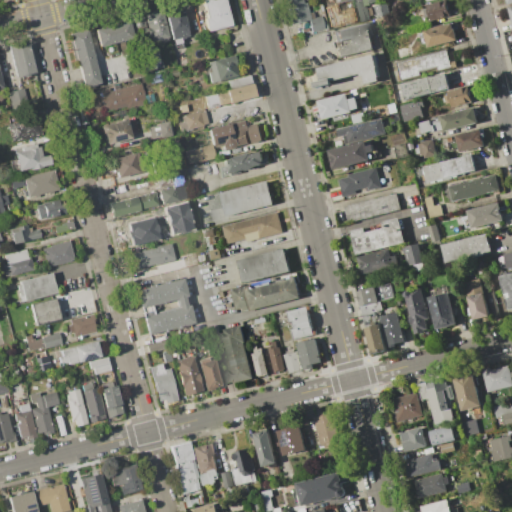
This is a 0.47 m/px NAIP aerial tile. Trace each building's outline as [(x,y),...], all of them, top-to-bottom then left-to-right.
[(223,0),(230,25),(207,31),(203,18),(206,17),(201,0),(223,0)] [(301,0),(302,3),(305,2),(307,12),(311,12),(313,17),(320,16),(323,28),(310,31),(307,19),(290,23),(283,0),(301,0)] [(374,0),(368,2),(368,4),(365,5),(369,20),(358,23),(353,2),(362,0),(374,0)] [(426,8),(426,4),(445,0),(448,15),(429,20),(428,16),(424,17),(422,9),(426,8)] [(386,2),(389,14),(375,17),(372,5),(386,2)] [(160,8),(167,37),(166,37),(167,41),(160,42),(159,39),(150,41),(142,13),(160,8)] [(181,9),(187,35),(182,36),(183,37),(179,38),(179,37),(171,39),(164,13),(181,9)] [(140,10),(143,25),(134,27),(131,12),(140,10)] [(127,20),(132,38),(122,40),(122,41),(118,43),(117,41),(98,46),(93,29),(127,20)] [(422,33),(421,29),(449,22),(451,29),(453,28),(455,39),(425,46),(424,42),(420,43),(417,34),(422,33)] [(337,41),(335,30),(366,23),(372,48),(341,56),(339,45),(348,43),(347,38),(337,41)] [(69,39),(68,33),(85,28),(99,82),(94,83),(95,85),(86,88),(85,85),(83,86),(78,66),(76,66),(75,61),(73,62),(67,40),(69,39)] [(16,42),(17,45),(27,42),(34,72),(31,73),(32,77),(21,80),(20,75),(15,77),(6,44),(16,42)] [(142,51),(140,44),(148,42),(150,50),(154,48),(158,62),(160,61),(161,66),(144,71),(139,52),(142,51)] [(446,49),(448,61),(454,60),(455,65),(436,70),(435,66),(417,70),(418,74),(399,79),(395,61),(446,49)] [(231,54),(234,63),(232,64),(235,75),(208,82),(205,72),(208,72),(205,61),(231,54)] [(320,80),(317,68),(372,54),(379,80),(361,84),(359,73),(331,80),(331,83),(315,87),(314,82),(320,80)] [(159,73),(161,80),(149,83),(147,75),(159,73)] [(445,73),(449,88),(404,99),(400,84),(445,73)] [(225,91),(224,89),(229,88),(227,80),(248,75),(253,96),(206,107),(204,96),(225,91)] [(107,88),(107,91),(139,83),(144,100),(103,111),(102,105),(91,108),(87,92),(107,88)] [(447,93),(446,91),(467,86),(470,101),(450,106),(449,102),(444,104),(442,95),(447,93)] [(22,88),(27,105),(11,109),(6,92),(22,88)] [(318,105),(317,100),(345,93),(347,99),(354,97),(357,108),(349,109),(350,112),(321,118),(319,109),(309,111),(309,107),(318,105)] [(422,99),(426,116),(403,121),(399,104),(422,99)] [(386,104),(393,102),(396,111),(388,113),(386,104)] [(185,104),(186,111),(179,113),(178,106),(185,104)] [(473,107),(477,122),(442,131),(438,116),(473,107)] [(183,121),(182,115),(203,110),(206,122),(201,123),(202,125),(178,130),(176,122),(183,121)] [(361,112),(363,120),(351,123),(349,115),(361,112)] [(37,116),(39,123),(38,123),(40,134),(10,141),(6,124),(37,116)] [(379,118),(383,133),(345,143),(343,136),(336,138),(333,129),(379,118)] [(124,119),(130,137),(105,144),(102,135),(103,135),(100,126),(124,119)] [(428,120),(429,121),(437,119),(440,129),(431,131),(430,130),(420,132),(418,122),(428,120)] [(206,128),(228,123),(228,124),(242,120),(244,126),(256,123),(261,140),(222,150),(220,144),(211,146),(210,143),(206,128)] [(166,121),(170,135),(150,140),(147,127),(156,125),(156,123),(166,121)] [(479,128),(480,134),(481,133),(482,137),(481,137),(483,146),(457,152),(453,134),(479,128)] [(417,147),(416,143),(431,139),(435,154),(423,158),(422,155),(419,156),(418,152),(415,153),(414,148),(417,147)] [(365,141),(366,145),(371,144),(372,151),(367,152),(369,160),(333,168),(328,149),(365,141)] [(403,142),(406,155),(395,158),(392,145),(403,142)] [(210,143),(211,146),(214,157),(196,162),(196,161),(186,163),(183,151),(210,143)] [(34,144),(34,146),(38,146),(40,156),(47,154),(49,164),(31,169),(30,167),(17,170),(13,149),(34,144)] [(250,152),(251,153),(260,151),(263,160),(261,161),(262,164),(240,170),(241,172),(230,175),(229,173),(225,174),(222,159),(250,152)] [(135,152),(137,160),(135,161),(138,171),(116,177),(111,158),(135,152)] [(470,154),(475,170),(435,181),(435,179),(433,180),(433,181),(429,183),(428,181),(425,182),(421,167),(470,154)] [(347,176),(346,174),(374,167),(379,186),(367,189),(367,186),(354,189),(355,192),(341,196),(337,179),(347,176)] [(53,169),(58,188),(51,190),(52,193),(48,194),(47,191),(37,194),(38,196),(31,198),(30,196),(27,196),(22,177),(53,169)] [(169,174),(171,183),(157,187),(154,178),(169,174)] [(459,183),(459,181),(461,181),(462,182),(479,178),(479,177),(481,176),(481,178),(495,174),(498,190),(451,201),(447,186),(459,183)] [(20,176),(22,185),(10,188),(8,180),(20,176)] [(266,180),(272,204),(225,216),(219,192),(266,180)] [(182,183),(186,197),(161,204),(157,190),(182,183)] [(153,191),(156,204),(138,208),(139,209),(111,217),(107,203),(153,191)] [(395,193),(399,208),(346,221),(342,206),(395,193)] [(431,196),(433,205),(439,204),(441,214),(428,217),(423,198),(431,196)] [(34,205),(59,199),(62,213),(38,219),(34,205)] [(467,216),(466,210),(497,202),(502,220),(470,227),(469,223),(467,224),(466,216),(467,216)] [(276,211),(281,232),(245,241),(244,238),(225,243),(221,226),(276,211)] [(363,227),(364,232),(383,228),(381,222),(398,218),(404,242),(355,254),(349,230),(363,227)] [(60,225),(60,223),(71,220),(73,228),(54,233),(53,227),(60,225)] [(25,224),(26,228),(29,227),(30,230),(38,228),(39,237),(12,243),(8,228),(25,224)] [(435,224),(439,239),(430,241),(427,226),(435,224)] [(485,234),(488,244),(489,244),(490,251),(483,253),(483,254),(452,261),(452,260),(444,262),(440,244),(485,234)] [(49,246),(49,245),(67,240),(72,259),(45,266),(41,248),(49,246)] [(169,243),(173,258),(131,269),(127,254),(169,243)] [(418,243),(423,261),(421,262),(422,267),(413,269),(412,264),(406,266),(401,247),(418,243)] [(0,270),(2,269),(1,265),(5,264),(2,254),(24,248),(26,257),(29,256),(32,268),(4,276),(3,272),(1,272),(0,270)] [(217,248),(219,256),(210,259),(208,250),(217,248)] [(283,248),(288,271),(242,282),(236,260),(283,248)] [(358,264),(356,257),(388,248),(390,255),(395,254),(397,265),(361,274),(359,268),(354,269),(353,266),(358,264)] [(502,256),(502,254),(511,252),(511,266),(500,269),(497,257),(502,256)] [(18,284),(17,280),(50,272),(55,293),(20,301),(16,285),(18,284)] [(501,280),(500,276),(511,272),(511,308),(508,309),(502,285),(500,285),(499,280),(501,280)] [(478,276),(482,292),(483,292),(483,289),(491,287),(498,313),(487,315),(488,317),(482,319),(481,317),(472,319),(462,279),(478,276)] [(150,285),(149,283),(153,282),(153,285),(164,282),(164,280),(167,279),(167,281),(181,277),(186,295),(184,296),(186,305),(189,304),(193,322),(179,326),(179,328),(174,329),(174,327),(165,329),(165,331),(161,332),(161,330),(146,334),(141,312),(151,310),(152,314),(178,307),(175,298),(150,304),(151,310),(141,312),(135,289),(150,285)] [(232,295),(231,290),(249,286),(250,289),(294,277),(299,297),(242,311),(242,308),(236,310),(235,306),(226,308),(223,297),(232,295)] [(391,282),(394,297),(378,301),(380,308),(372,310),(375,321),(371,322),(371,325),(378,323),(385,351),(371,355),(355,291),(391,282)] [(420,288),(428,318),(424,318),(427,328),(422,329),(423,331),(414,333),(412,324),(410,324),(408,315),(409,315),(403,292),(420,288)] [(447,293),(448,297),(449,297),(456,324),(435,329),(428,298),(447,293)] [(53,298),(58,319),(35,325),(29,304),(53,298)] [(305,306),(312,334),(293,338),(290,329),(294,328),(292,320),(288,321),(285,311),(305,306)] [(396,312),(403,341),(392,344),(393,346),(386,348),(378,316),(396,312)] [(69,324),(68,319),(90,314),(94,331),(72,337),(71,332),(68,333),(66,325),(69,324)] [(224,331),(223,329),(239,325),(252,378),(234,382),(234,381),(228,382),(225,369),(228,368),(220,332),(224,331)] [(57,332),(60,343),(43,348),(40,337),(57,332)] [(29,335),(30,339),(32,338),(33,340),(40,338),(42,347),(27,350),(23,336),(29,335)] [(314,337),(320,361),(311,364),(312,367),(302,370),(295,342),(314,337)] [(162,340),(164,348),(148,353),(145,345),(162,340)] [(271,345),(270,341),(276,340),(284,368),(273,371),(267,346),(271,345)] [(60,355),(59,350),(95,341),(99,356),(67,365),(66,362),(62,363),(62,362),(58,363),(56,357),(60,355)] [(285,353),(283,345),(290,344),(292,351),(294,351),(299,370),(286,373),(282,354),(285,353)] [(253,353),(252,346),(256,345),(257,349),(260,348),(266,373),(256,376),(251,354),(253,353)] [(160,352),(167,350),(170,360),(163,362),(160,352)] [(47,355),(50,368),(38,371),(34,358),(47,355)] [(191,355),(200,390),(182,395),(174,360),(191,355)] [(105,357),(109,372),(97,375),(96,373),(93,374),(91,367),(88,368),(87,361),(105,357)] [(205,357),(206,360),(212,358),(219,385),(212,387),(213,389),(204,391),(196,359),(205,357)] [(160,363),(161,369),(167,368),(176,399),(163,402),(162,398),(157,400),(148,366),(160,363)] [(488,367),(489,370),(507,365),(509,372),(511,371),(511,376),(510,377),(511,385),(486,392),(480,369),(488,367)] [(472,373),(480,405),(461,410),(453,378),(472,373)] [(443,377),(446,386),(450,385),(453,397),(449,398),(452,409),(451,409),(454,421),(448,423),(447,421),(435,423),(429,397),(420,399),(416,383),(443,377)] [(89,383),(91,388),(95,387),(102,413),(92,415),(93,420),(88,421),(79,385),(89,383)] [(114,386),(121,412),(112,415),(113,416),(106,418),(99,390),(114,386)] [(67,399),(65,391),(76,389),(85,423),(74,425),(72,419),(70,420),(64,399),(67,399)] [(36,392),(37,396),(54,392),(57,404),(45,407),(52,432),(42,434),(41,432),(34,433),(31,419),(34,418),(34,416),(30,417),(28,409),(35,407),(34,401),(29,403),(27,395),(36,392)] [(415,392),(420,415),(395,421),(390,398),(415,392)] [(18,411),(16,405),(26,403),(35,436),(25,439),(25,437),(19,439),(15,423),(18,423),(17,420),(14,421),(12,413),(18,411)] [(319,415),(318,412),(324,410),(325,414),(332,412),(339,439),(331,441),(332,446),(325,448),(324,443),(321,444),(314,417),(319,415)] [(511,412),(511,422),(504,424),(502,415),(511,412)] [(0,414),(5,413),(10,432),(11,432),(12,434),(16,433),(17,436),(13,437),(14,440),(0,443),(0,414)] [(474,418),(477,432),(464,435),(460,422),(474,418)] [(298,425),(305,449),(282,455),(280,445),(277,446),(276,442),(279,441),(276,430),(298,425)] [(451,425),(455,440),(432,446),(428,431),(451,425)] [(400,434),(399,432),(420,427),(425,446),(404,451),(401,439),(400,439),(398,434),(400,434)] [(267,430),(275,462),(260,466),(252,433),(267,430)] [(509,434),(510,440),(507,440),(509,447),(511,446),(511,452),(510,452),(511,457),(493,461),(490,451),(488,452),(487,447),(490,446),(489,439),(509,434)] [(451,441),(453,450),(441,453),(439,444),(451,441)] [(187,442),(199,488),(181,493),(169,446),(187,442)] [(209,442),(218,480),(201,485),(198,474),(197,474),(190,447),(209,442)] [(253,469),(255,480),(235,485),(231,470),(238,468),(236,460),(233,461),(231,453),(234,453),(234,452),(248,448),(254,469),(253,469)] [(407,457),(408,459),(431,453),(432,458),(438,457),(441,468),(409,477),(404,457),(407,457)] [(117,471),(117,468),(133,464),(139,489),(120,493),(118,486),(121,485),(121,483),(110,485),(107,473),(117,471)] [(227,470),(231,486),(223,488),(219,473),(227,470)] [(295,482),(338,471),(344,495),(301,506),(295,482)] [(97,473),(107,511),(104,511),(97,511),(96,504),(86,507),(78,478),(97,473)] [(441,473),(442,477),(446,476),(448,483),(444,483),(446,491),(417,498),(415,491),(416,491),(413,480),(441,473)] [(467,481),(469,489),(458,492),(456,484),(467,481)] [(62,483),(68,509),(57,511),(49,511),(47,503),(38,505),(34,490),(62,483)] [(30,491),(35,511),(10,511),(7,497),(30,491)] [(269,495),(273,509),(264,511),(261,497),(269,495)] [(139,499),(142,511),(118,511),(117,505),(139,499)] [(446,499),(448,507),(454,506),(455,511),(420,511),(419,505),(446,499)] [(195,511),(194,508),(213,502),(215,511),(195,511)]
